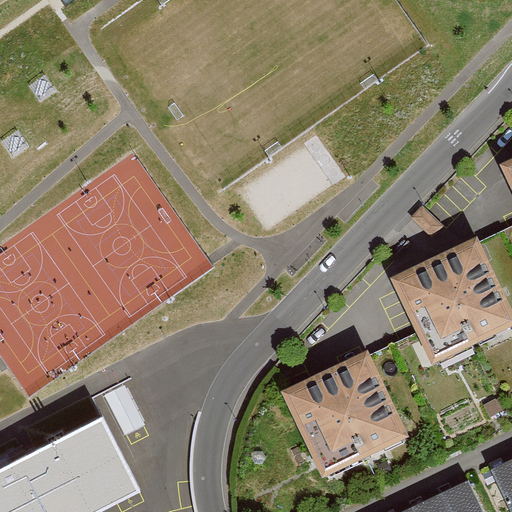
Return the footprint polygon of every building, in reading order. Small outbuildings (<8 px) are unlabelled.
[(411,219),(431,238),(443,227),(424,209),(422,207),(411,219)] [(472,245),(394,282),(431,359),(509,322),(508,321),(472,245)] [(365,355),(287,393),(324,470),(402,433),(402,432),(365,356),(365,355)] [(106,395),(126,434),(144,426),(124,386),(106,395)] [(497,397),(482,404),(487,417),(503,410),(497,397)] [(100,511),(117,504),(139,493),(102,420),(0,472),(0,511),(100,511)] [(511,511),(511,458),(490,469),(511,511)] [(483,511),(468,479),(397,511),(483,511)]
